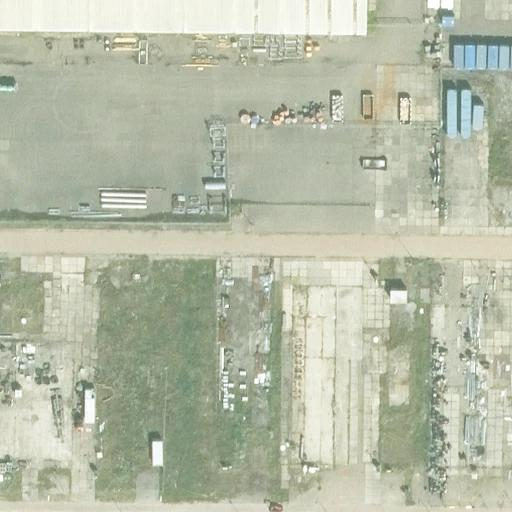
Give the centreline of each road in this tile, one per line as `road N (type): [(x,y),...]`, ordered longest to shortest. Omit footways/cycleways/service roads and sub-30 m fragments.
road 1 (unknown): [(0,239),(511,242)]
road 2 (unknown): [(14,511),(13,408),(0,379)]
